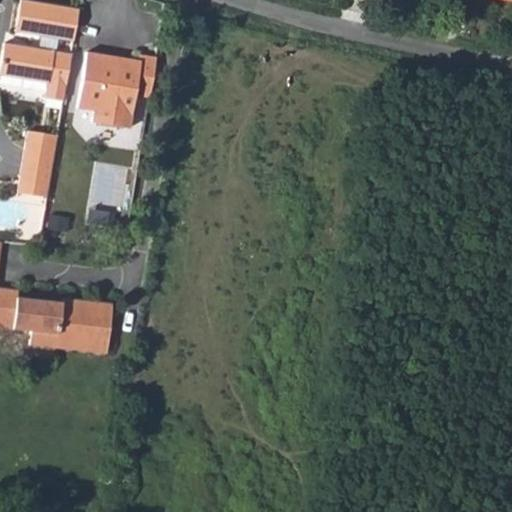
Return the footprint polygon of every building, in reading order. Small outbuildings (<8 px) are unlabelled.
[(80,44),(86,14),(30,4),(24,34),(47,38),(45,51),(13,45),(7,76),(55,85),(52,98),(70,101),(78,57),(63,54),(66,41),(80,44)] [(155,98),(162,60),(147,58),(145,66),(95,57),(85,110),(98,113),(96,127),(135,133),(142,95),(155,98)] [(22,195),(52,201),(63,139),(34,134),(22,195)] [(25,295),(2,293),(1,305),(0,310),(0,331),(38,335),(37,349),(66,352),(67,342),(116,348),(121,308),(71,302),(71,311),(24,307),(25,295)] [(116,348),(67,342),(66,352),(115,358),(116,348)]
